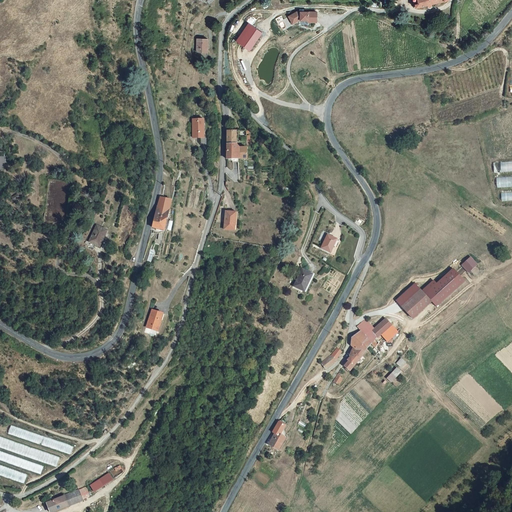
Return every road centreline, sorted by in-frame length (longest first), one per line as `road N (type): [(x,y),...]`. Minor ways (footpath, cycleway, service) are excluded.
road 1 (unclassified): [(0,493),(31,493),(72,468),(166,364),(220,191),(220,84)]
road 2 (tertiary): [(140,0),(136,31),(159,169),(124,323),(110,344),(82,357),(55,354),(0,324)]
road 3 (tertiary): [(511,13),(471,54),(349,81),(330,99),(333,140),(376,214),(362,265)]
road 4 (track): [(354,10),(251,11),(229,40),(234,78),(259,104),(245,62),(268,34)]
road 5 (tertiary): [(362,265),(224,511)]
road 6 (unclassified): [(362,265),(361,229),(325,203),(290,153),(220,84)]
road 7 (track): [(441,45),(354,10),(435,10),(453,0)]
road 8 (track): [(335,93),(335,76),(438,58),(441,45),(457,43),(459,0)]
road 9 (track): [(374,311),(425,322),(478,278)]
road 10 (track): [(511,99),(502,96),(501,49),(468,67),(445,65)]
